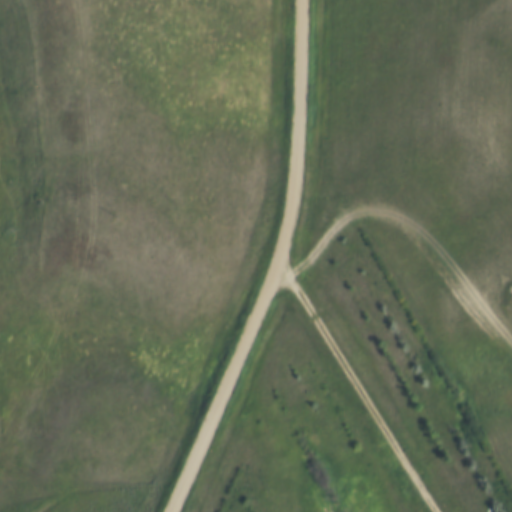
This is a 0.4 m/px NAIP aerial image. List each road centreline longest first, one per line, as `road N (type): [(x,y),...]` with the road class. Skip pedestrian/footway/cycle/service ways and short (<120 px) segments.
road 1 (residential): [(172,511),(285,236),(299,0)]
road 2 (track): [(275,264),(302,294),(438,511)]
